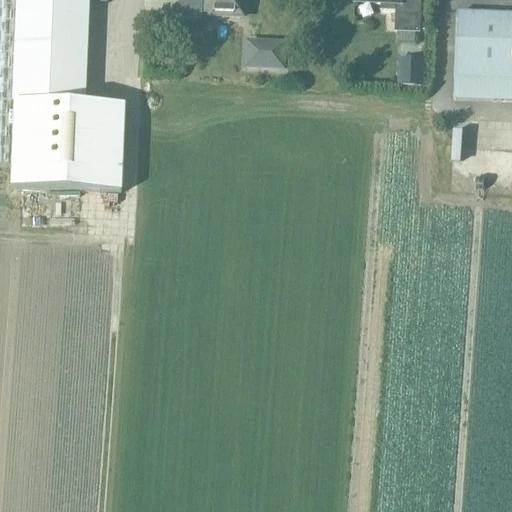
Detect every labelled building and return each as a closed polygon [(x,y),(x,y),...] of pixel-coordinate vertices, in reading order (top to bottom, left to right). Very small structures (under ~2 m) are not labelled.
[(0,0),(0,168),(11,169),(13,106),(16,0),(0,0)] [(86,108),(89,0),(16,0),(13,106),(15,106),(86,108)] [(205,0),(205,15),(242,17),(243,0),(205,0)] [(406,3),(406,0),(355,0),(355,4),(382,5),(382,11),(397,12),(396,35),(422,36),(423,3),(406,3)] [(511,18),(456,16),(452,100),(511,102),(511,18)] [(248,72),(283,74),(285,47),(250,45),(248,72)] [(122,194),(125,109),(86,108),(15,106),(12,191),(122,194)]
